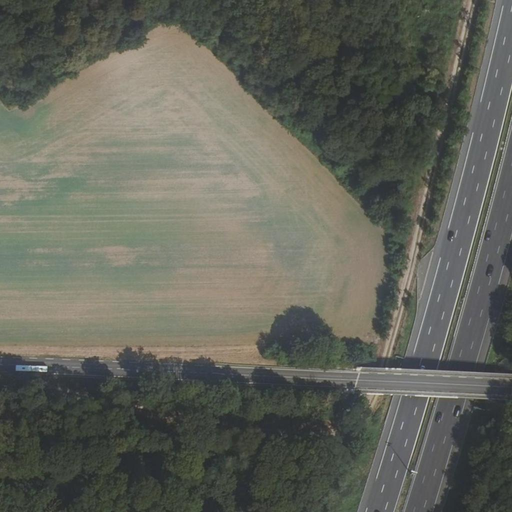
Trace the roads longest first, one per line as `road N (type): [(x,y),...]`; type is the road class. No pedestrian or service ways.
road 1 (track): [(30,365),(180,419),(296,434),(325,433),(356,419),(373,400),(411,267),(472,0)]
road 2 (motorway): [(511,24),(382,511)]
road 3 (motorway): [(418,511),(511,166)]
road 4 (tertiary): [(355,378),(0,364)]
road 5 (tertiary): [(355,378),(511,386)]
